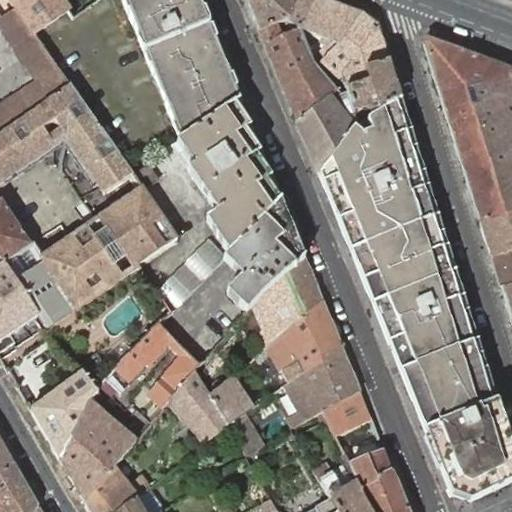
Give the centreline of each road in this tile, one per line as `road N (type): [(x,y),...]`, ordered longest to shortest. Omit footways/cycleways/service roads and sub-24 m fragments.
road 1 (residential): [(228,0),(432,511)]
road 2 (residential): [(511,378),(400,26),(407,0)]
road 3 (unknown): [(0,384),(178,254),(207,256),(225,279)]
road 4 (residential): [(67,511),(0,397)]
